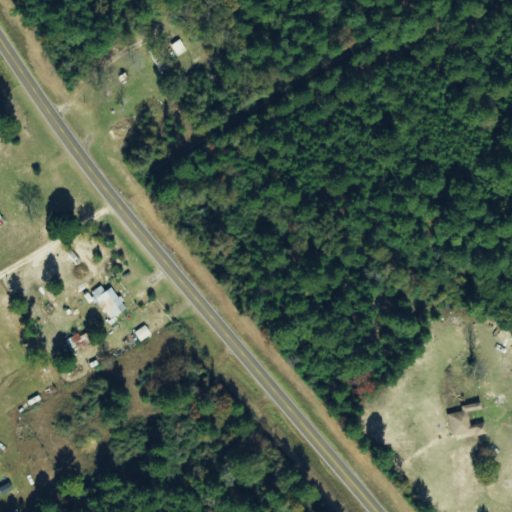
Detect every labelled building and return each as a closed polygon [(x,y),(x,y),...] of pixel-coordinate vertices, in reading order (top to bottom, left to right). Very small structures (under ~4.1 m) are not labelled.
[(172,45),(177,57),(186,52),(181,41),(172,45)] [(111,128),(118,142),(132,135),(125,121),(111,128)] [(112,287),(106,292),(101,286),(91,292),(110,320),(127,309),(112,287)] [(140,341),(152,335),(146,325),(135,332),(140,341)] [(449,415),(452,435),(471,432),(467,411),(449,415)] [(0,487),(0,491),(2,495),(14,490),(11,483),(0,487)]
